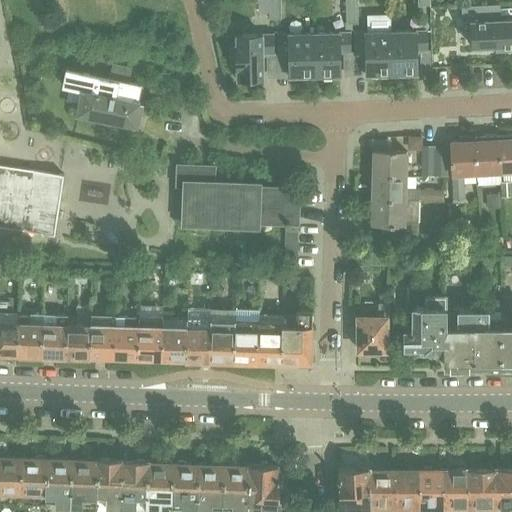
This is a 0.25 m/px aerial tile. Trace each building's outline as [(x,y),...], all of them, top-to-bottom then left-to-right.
[(280,0),(268,0),(269,18),(281,18),(280,0)] [(499,4),(461,6),(462,21),(471,21),(473,46),(496,45),(496,51),(511,50),(511,18),(500,19),(499,4)] [(358,6),(346,6),(346,24),(358,23),(358,6)] [(314,18),(314,33),(315,75),(340,75),(340,51),(350,51),(349,32),(339,32),(338,18),(314,18)] [(426,30),(391,31),(392,74),(396,73),(399,76),(410,76),(413,73),(417,73),(416,53),(420,49),(427,49),(426,30)] [(392,74),(391,31),(355,32),(356,51),(366,51),(367,74),(392,74)] [(315,75),(314,33),(279,33),(279,53),(289,53),(290,76),(315,75)] [(273,34),(236,34),(236,47),(230,47),(230,66),(237,66),(237,78),(263,78),(263,57),(266,53),(273,53),(273,34)] [(144,84),(92,74),(67,69),(64,84),(85,88),(80,110),(136,122),(144,84)] [(375,78),(361,79),(362,103),(376,103),(375,78)] [(511,132),(499,134),(501,171),(511,169),(511,132)] [(499,134),(475,135),(477,172),(501,171),(499,134)] [(451,148),(452,173),(454,198),(465,197),(464,173),(477,172),(475,135),(459,136),(459,140),(450,140),(451,148)] [(408,136),(408,150),(422,150),(422,136),(408,136)] [(422,144),(421,175),(435,175),(435,149),(436,149),(436,144),(422,144)] [(435,149),(435,175),(448,175),(447,148),(436,149),(435,149)] [(370,149),(369,174),(405,176),(406,150),(370,149)] [(0,223),(54,231),(63,174),(0,164),(0,223)] [(258,225),(258,221),(286,223),(284,268),(294,268),(296,268),(297,223),(299,191),(299,188),(258,186),(258,183),(214,181),(214,167),(178,165),(178,168),(178,219),(258,225)] [(368,199),(419,200),(444,201),(444,189),(405,188),(405,176),(369,174),(368,199)] [(511,181),(501,181),(502,196),(511,196),(511,181)] [(419,200),(368,199),(367,213),(372,213),(372,222),(395,223),(394,235),(417,236),(418,226),(419,200)] [(487,251),(503,251),(503,238),(487,238),(487,251)] [(389,264),(389,252),(368,252),(367,263),(389,264)] [(502,265),(511,264),(511,255),(502,255),(502,265)] [(484,257),(473,257),(473,267),(484,267),(484,257)] [(285,288),(297,288),(298,276),(294,276),(286,276),(285,288)] [(395,309),(406,309),(407,301),(408,301),(408,285),(395,285),(395,309)] [(379,316),(360,316),(359,348),(387,348),(387,316),(388,316),(388,293),(380,293),(380,301),(379,301),(379,316)] [(404,327),(404,328),(445,328),(446,324),(445,294),(427,294),(427,305),(413,305),(414,327),(404,327)] [(0,300),(0,353),(18,354),(19,312),(19,309),(13,309),(13,297),(10,297),(10,300),(0,300)] [(298,313),(283,314),(282,360),(311,361),(313,309),(298,308),(298,313)] [(446,324),(445,328),(445,348),(445,365),(474,365),(473,308),(458,309),(458,324),(446,324)] [(488,308),(473,308),(474,365),(501,365),(502,324),(488,324),(488,308)] [(19,312),(18,354),(42,355),(43,313),(19,312)] [(43,313),(42,355),(66,355),(67,314),(43,313)] [(67,314),(66,355),(90,356),(90,355),(92,313),(91,313),(91,315),(67,314)] [(92,313),(90,355),(114,355),(116,314),(92,313)] [(282,360),(283,314),(259,313),(259,319),(260,319),(258,361),(282,362),(282,360)] [(116,314),(114,355),(138,356),(140,315),(116,314)] [(140,315),(138,356),(162,357),(164,315),(140,315)] [(164,315),(162,357),(186,358),(186,359),(188,317),(187,317),(187,316),(164,315)] [(188,317),(186,359),(210,360),(212,318),(188,317)] [(212,318),(210,360),(234,360),(236,319),(212,318)] [(236,319),(234,360),(258,361),(260,319),(259,319),(236,319)] [(511,324),(502,324),(501,365),(511,365),(511,324)] [(445,328),(404,328),(404,346),(405,346),(405,355),(425,354),(425,348),(445,348),(445,328)] [(0,455),(0,500),(21,502),(23,457),(0,455)] [(23,457),(21,502),(46,503),(48,458),(23,457)] [(98,460),(96,505),(108,505),(107,511),(110,511),(122,511),(124,458),(98,457),(98,460)] [(48,458),(46,503),(71,504),(73,459),(48,458)] [(124,458),(122,511),(134,511),(135,506),(147,506),(148,461),(149,459),(124,458)] [(73,459),(71,504),(96,505),(98,460),(73,459)] [(148,461),(147,506),(146,511),(171,511),(171,509),(172,509),(174,462),(148,461)] [(211,464),(200,463),(197,511),(210,511),(211,509),(223,510),(225,464),(220,464),(218,461),(213,461),(211,464)] [(174,462),(172,509),(188,509),(188,511),(197,511),(200,463),(174,462)] [(249,465),(247,511),(257,511),(280,511),(280,498),(278,464),(250,463),(249,465)] [(370,511),(371,507),(370,469),(370,466),(367,466),(365,463),(359,464),(357,466),(339,467),(340,511),(370,511)] [(225,464),(223,510),(233,510),(233,511),(247,511),(249,465),(225,464)] [(404,469),(395,469),(395,507),(419,507),(419,468),(415,469),(413,466),(406,466),(404,469)] [(494,511),(494,467),(469,468),(469,506),(482,505),(482,511),(494,511)] [(511,511),(511,467),(499,468),(499,511),(511,511)] [(443,468),(419,468),(419,507),(419,511),(443,511),(444,506),(443,468)] [(469,468),(443,468),(444,506),(469,506),(469,468)] [(395,469),(370,469),(371,507),(395,507),(395,469)]
